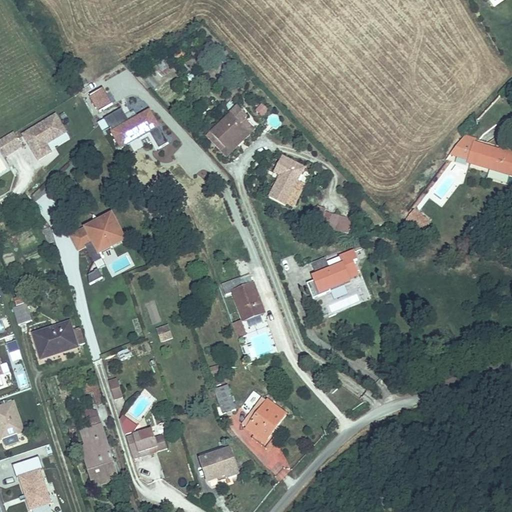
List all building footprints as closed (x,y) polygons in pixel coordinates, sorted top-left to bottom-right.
[(116,102),(106,86),(93,94),(103,110),(116,102)] [(170,141),(151,109),(132,120),(124,107),(101,121),(106,129),(112,125),(121,140),(137,131),(140,137),(152,130),(161,147),(170,141)] [(236,113),(213,131),(229,151),(246,137),(241,131),(247,126),(236,113)] [(47,145),(67,133),(57,116),(25,136),(40,160),(52,153),(47,145)] [(125,146),(140,137),(137,131),(121,140),(125,146)] [(23,147),(14,133),(0,142),(0,151),(4,159),(23,147)] [(470,160),(511,173),(511,151),(476,140),(478,137),(470,135),(456,152),(471,157),(470,160)] [(281,173),(270,195),(285,203),(305,166),(283,154),(275,170),(281,173)] [(318,205),(316,212),(325,214),(327,208),(318,205)] [(110,241),(122,234),(111,214),(71,236),(79,250),(86,246),(95,263),(103,258),(100,253),(113,246),(110,241)] [(326,214),(325,229),(351,230),(352,216),(326,214)] [(113,246),(125,239),(122,234),(110,241),(113,246)] [(320,274),(322,278),(317,280),(311,282),(317,298),(335,291),(333,287),(354,280),(354,278),(363,274),(358,261),(362,260),(359,251),(345,256),(348,264),(335,269),(320,274)] [(330,257),(316,262),(318,267),(332,262),(330,257)] [(332,262),(318,267),(320,274),(335,269),(332,262)] [(103,278),(99,269),(95,271),(95,272),(89,275),(89,280),(90,284),(103,278)] [(275,318),(265,288),(252,292),(249,283),(231,289),(234,297),(240,295),(250,326),(275,318)] [(26,302),(17,304),(23,325),(32,323),(26,302)] [(23,325),(17,304),(12,306),(18,327),(23,325)] [(68,323),(51,328),(59,353),(86,344),(81,329),(71,332),(68,323)] [(254,341),(249,327),(240,330),(245,344),(254,341)] [(59,353),(51,328),(33,334),(41,358),(59,353)] [(181,344),(177,332),(165,336),(169,348),(181,344)] [(5,341),(11,361),(22,357),(16,337),(5,341)] [(122,360),(131,355),(127,349),(119,353),(122,360)] [(134,355),(124,359),(127,367),(137,363),(134,355)] [(91,409),(104,405),(98,384),(85,388),(91,409)] [(128,403),(123,386),(115,388),(120,405),(128,403)] [(228,387),(217,390),(225,413),(236,409),(228,387)] [(268,399),(248,428),(256,434),(259,431),(269,439),(287,413),(268,399)] [(88,426),(101,424),(98,408),(85,411),(88,426)] [(29,442),(19,411),(0,417),(0,433),(1,436),(3,435),(4,439),(2,440),(6,450),(29,442)] [(143,434),(131,423),(127,427),(131,441),(140,438),(143,434)] [(114,432),(91,439),(96,456),(93,457),(97,471),(100,480),(97,480),(101,491),(106,489),(109,497),(122,493),(120,487),(130,484),(114,432)] [(161,434),(132,443),(139,464),(150,461),(149,457),(166,452),(161,434)] [(231,448),(203,457),(210,475),(221,472),(222,476),(228,474),(229,478),(241,475),(231,448)] [(43,469),(18,475),(27,511),(52,505),(43,469)]
